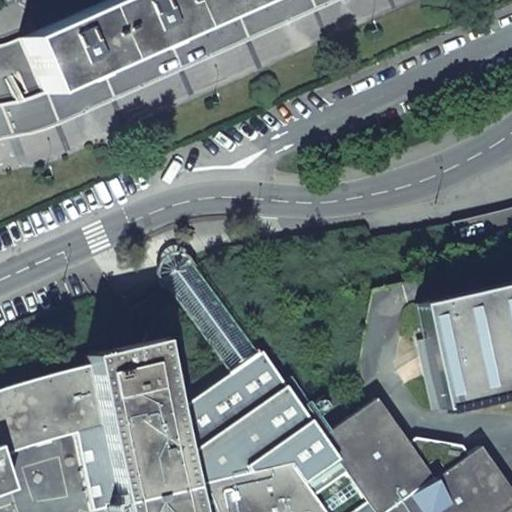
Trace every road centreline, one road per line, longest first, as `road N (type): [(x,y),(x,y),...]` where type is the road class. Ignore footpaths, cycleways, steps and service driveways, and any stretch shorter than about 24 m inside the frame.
road 1 (tertiary): [(0,280),(181,200),(357,198),(458,165)]
road 2 (residential): [(0,123),(70,101),(297,0)]
